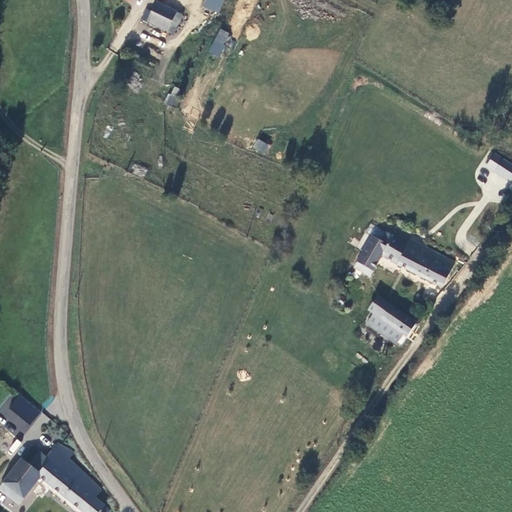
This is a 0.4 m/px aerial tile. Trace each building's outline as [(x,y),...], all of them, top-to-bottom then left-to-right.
[(210,0),(207,7),(216,11),(220,0),(210,0)] [(147,22),(168,31),(176,12),(156,3),(151,12),(147,22)] [(146,10),(142,20),(147,22),(151,12),(146,10)] [(218,28),(210,53),(221,56),(229,32),(218,28)] [(172,106),(180,89),(173,85),(164,103),(172,106)] [(257,138),(252,148),(264,155),(269,145),(257,138)] [(511,163),(493,152),(484,166),(511,183),(511,163)] [(133,173),(144,176),(146,168),(135,166),(133,173)] [(439,287),(451,265),(407,241),(405,245),(382,233),(378,242),(370,238),(353,270),(367,278),(379,255),(439,287)] [(341,308),(344,307),(347,304),(347,301),(346,297),(343,295),(339,295),(336,297),(335,300),(335,304),(337,307),(341,308)] [(368,312),(373,315),(402,336),(404,338),(414,324),(378,298),(368,312)] [(402,336),(373,315),(365,325),(394,347),(402,336)] [(34,422),(39,414),(26,403),(21,411),(34,422)] [(21,459),(12,470),(0,486),(0,490),(13,501),(17,505),(38,478),(81,511),(108,511),(109,511),(109,510),(108,508),(96,499),(99,494),(101,493),(100,491),(99,490),(67,462),(71,457),(71,455),(70,454),(69,453),(55,446),(45,458),(38,454),(28,465),(24,462),(25,460),(24,458),(23,458),(21,459)] [(0,486),(12,470),(2,463),(0,466),(0,486)] [(13,501),(0,490),(0,504),(5,510),(13,501)]
